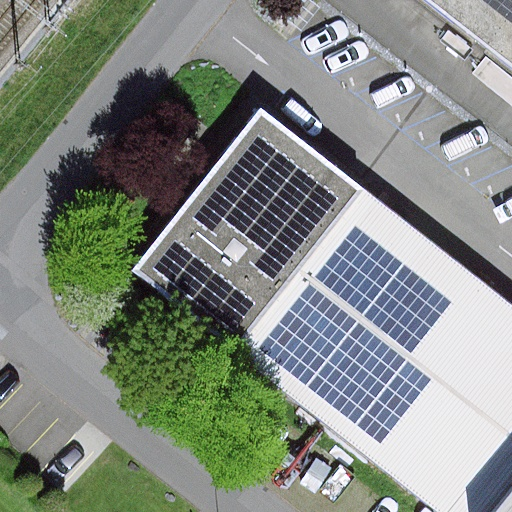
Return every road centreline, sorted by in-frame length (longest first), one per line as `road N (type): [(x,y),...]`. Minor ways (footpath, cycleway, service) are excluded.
road 1 (residential): [(0,305),(254,511)]
road 2 (residential): [(185,0),(0,231)]
